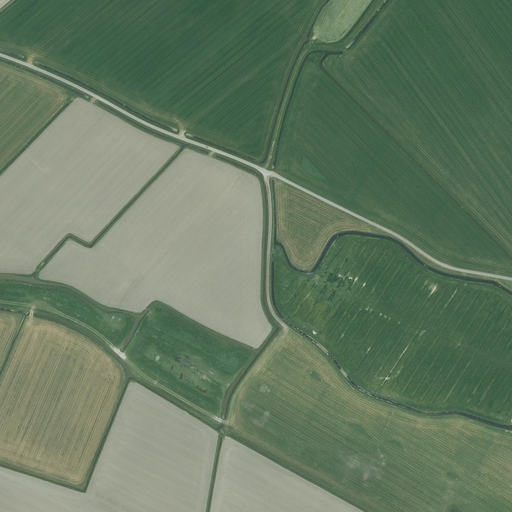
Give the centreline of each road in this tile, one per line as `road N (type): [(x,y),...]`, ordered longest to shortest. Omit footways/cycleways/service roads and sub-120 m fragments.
road 1 (unclassified): [(511,279),(437,262),(265,171),(0,54)]
road 2 (track): [(288,332),(268,296),(265,169),(296,67),(316,33)]
